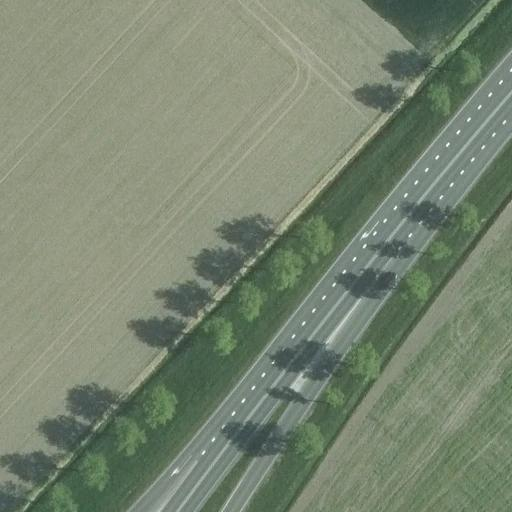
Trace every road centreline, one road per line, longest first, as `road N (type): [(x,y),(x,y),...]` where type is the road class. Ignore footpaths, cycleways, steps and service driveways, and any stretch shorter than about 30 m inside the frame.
road 1 (trunk): [(234,511),(377,254)]
road 2 (trunk): [(209,467),(377,254)]
road 3 (trunk): [(377,254),(511,90)]
